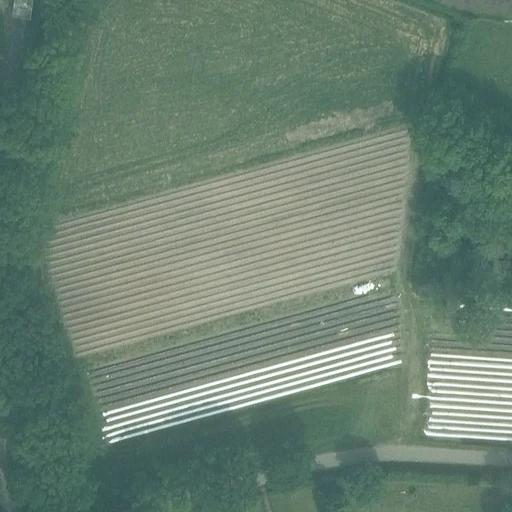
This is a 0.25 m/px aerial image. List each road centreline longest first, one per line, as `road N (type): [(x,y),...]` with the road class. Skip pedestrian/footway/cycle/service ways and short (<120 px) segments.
road 1 (unclassified): [(129,511),(323,456),(511,463)]
road 2 (residential): [(59,511),(45,393),(0,255)]
road 3 (residential): [(0,230),(11,109)]
